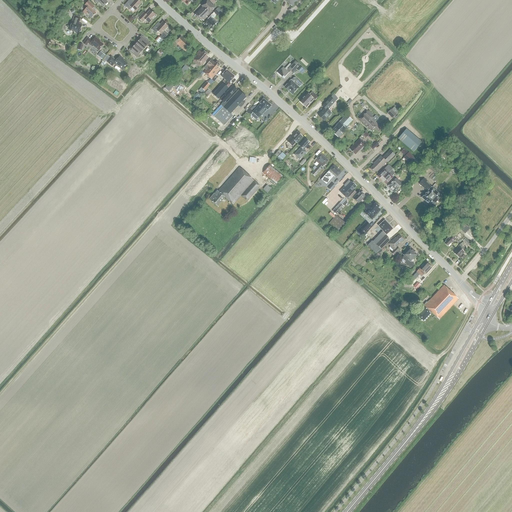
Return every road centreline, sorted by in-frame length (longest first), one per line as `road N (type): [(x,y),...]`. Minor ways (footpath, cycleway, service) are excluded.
road 1 (tertiary): [(486,315),(332,151),(157,0)]
road 2 (primary): [(346,511),(434,402),(486,315)]
